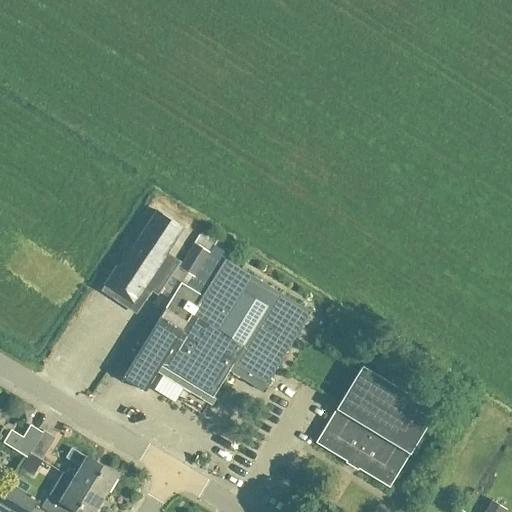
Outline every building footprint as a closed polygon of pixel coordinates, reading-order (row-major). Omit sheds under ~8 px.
[(157,210),(119,268),(117,267),(104,286),(116,294),(134,306),(147,287),(158,295),(180,261),(167,252),(183,228),(157,210)] [(210,251),(215,244),(200,234),(172,276),(187,286),(194,276),(196,277),(212,252),(210,251)] [(160,374),(164,368),(214,398),(234,364),(267,384),(312,311),(277,290),(269,304),(245,289),(253,276),(225,259),(211,283),(218,287),(210,300),(181,283),(123,379),(146,392),(158,372),(160,374)] [(410,456),(437,412),(428,406),(427,407),(375,374),(364,367),(337,410),(338,411),(318,444),(390,488),(410,456)] [(31,452),(43,432),(31,424),(23,437),(12,429),(4,442),(16,449),(28,457),(31,452)] [(42,459),(55,437),(44,430),(43,432),(31,452),(42,459)] [(81,465),(72,479),(103,497),(117,474),(87,455),(86,457),(71,448),(66,457),(81,465)] [(76,511),(94,511),(103,497),(72,479),(65,491),(54,485),(41,506),(51,511),(66,511),(69,508),(76,511)] [(0,503),(16,511),(28,511),(34,502),(10,487),(0,503)] [(504,511),(505,511),(507,508),(492,499),(484,511),(504,511)]
